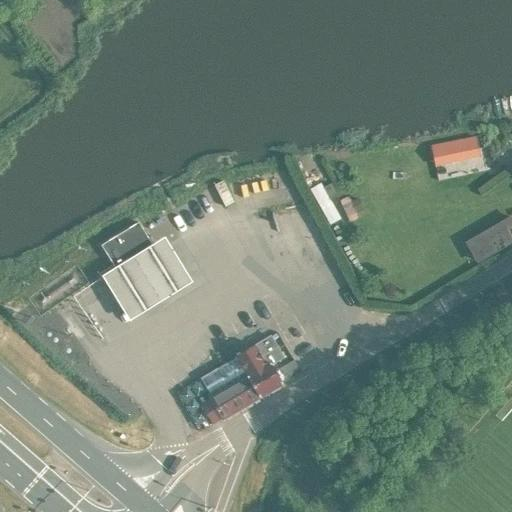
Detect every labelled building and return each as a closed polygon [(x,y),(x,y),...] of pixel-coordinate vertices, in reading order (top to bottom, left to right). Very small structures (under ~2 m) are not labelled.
[(476,137),(460,140),(464,157),(479,154),(476,137)] [(332,179),(313,188),(329,223),(340,218),(331,198),(339,195),(332,179)] [(357,199),(350,202),(355,213),(362,209),(357,199)] [(475,258),(511,241),(511,218),(467,238),(475,258)] [(100,245),(115,269),(153,246),(151,243),(158,239),(153,231),(146,235),(138,222),(100,245)] [(306,231),(319,257),(327,253),(313,228),(306,231)] [(164,238),(101,276),(129,321),(192,283),(164,238)] [(270,362),(281,355),(270,335),(235,356),(235,357),(200,378),(211,397),(210,398),(210,399),(201,404),(212,423),(221,417),(222,418),(282,383),(270,362)]
